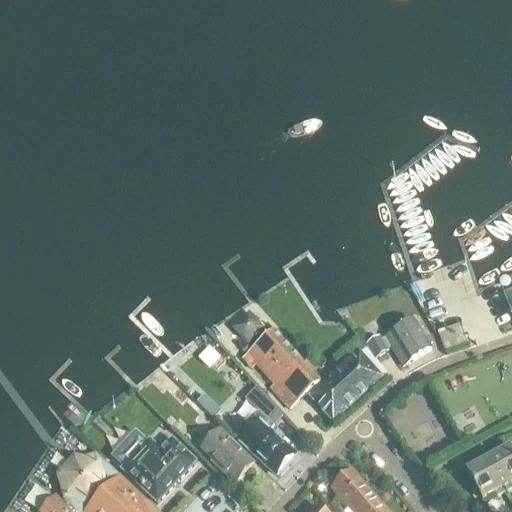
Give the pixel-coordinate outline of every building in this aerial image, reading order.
[(274,386),(270,390),(289,411),(321,383),(269,325),(264,329),(251,315),(235,329),(244,340),(238,345),(248,356),(242,361),(251,371),(257,366),(274,386)] [(386,348),(390,345),(403,367),(409,363),(410,364),(431,350),(428,345),(432,342),(428,336),(424,338),(414,321),(386,338),(387,341),(383,343),(379,338),(371,343),(363,330),(356,334),(368,349),(369,348),(377,359),(388,352),(386,348)] [(470,344),(462,324),(435,334),(442,354),(470,344)] [(387,375),(367,349),(360,355),(359,354),(310,400),(334,425),(383,380),(382,379),(387,375)] [(277,477),(295,458),(269,433),(282,418),(255,393),(246,402),(260,414),(236,439),(277,477)] [(205,398),(198,405),(214,421),(221,414),(205,398)] [(237,486),(255,466),(221,434),(204,452),(215,462),(214,464),(237,486)] [(138,442),(120,461),(127,468),(122,473),(158,506),(196,465),(172,443),(161,454),(150,443),(145,448),(138,442)] [(511,490),(511,452),(510,449),(488,461),(507,493),(511,490)] [(45,511),(153,511),(96,457),(77,461),(61,478),(67,498),(61,504),(57,500),(45,511)] [(497,499),(507,493),(488,461),(467,473),(483,502),(495,495),(497,499)] [(333,489),(352,511),(361,511),(376,500),(352,473),(333,489)] [(238,507),(242,503),(232,494),(228,498),(238,507)] [(385,511),(376,500),(361,511),(385,511)]
